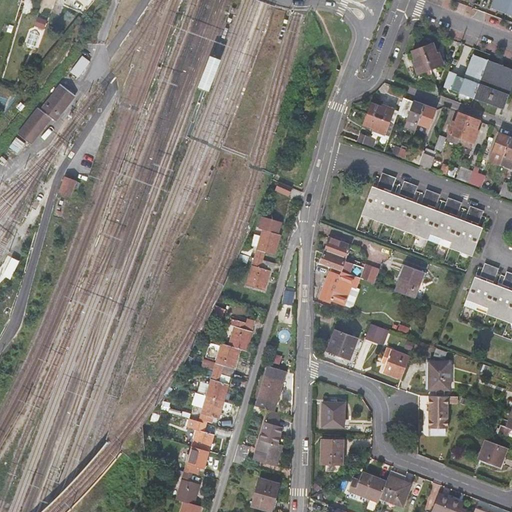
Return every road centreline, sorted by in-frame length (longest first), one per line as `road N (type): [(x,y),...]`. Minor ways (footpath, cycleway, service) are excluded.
road 1 (residential): [(306,225),(288,254),(214,511)]
road 2 (residential): [(300,370),(315,367),(374,391),(387,453),(511,501)]
road 3 (residential): [(325,148),(506,209)]
road 4 (residential): [(376,75),(511,127)]
road 5 (residential): [(300,370),(295,511)]
road 6 (residential): [(305,240),(300,370)]
